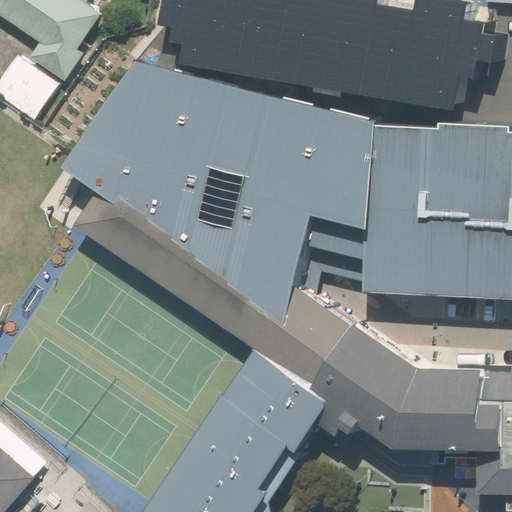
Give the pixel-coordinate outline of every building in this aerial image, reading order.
[(100,24),(68,0),(0,0),(0,24),(62,73),(100,24)] [(209,32),(205,52),(477,100),(482,68),(493,70),(496,54),(511,57),(511,50),(511,25),(503,23),(505,15),(486,12),(487,0),(427,0),(427,1),(419,0),(176,0),(174,13),(190,16),(188,28),(209,32)] [(124,24),(109,43),(138,66),(153,47),(124,24)] [(0,87),(40,116),(63,84),(23,56),(0,87)] [(112,187),(87,223),(269,348),(342,398),(342,404),(331,420),(346,431),(348,428),(405,466),(434,467),(434,463),(450,464),(450,457),(482,458),(489,452),(488,492),(511,492),(511,363),(497,364),(495,365),(437,364),(324,291),(325,267),(390,272),(389,280),(511,289),(511,114),(445,108),(445,112),(412,108),(413,105),(152,60),(79,164),(112,187)] [(269,348),(156,511),(282,511),(281,500),(315,449),(313,447),(331,420),(342,404),(342,398),(269,348)] [(0,511),(19,511),(52,474),(0,429),(0,511)]
